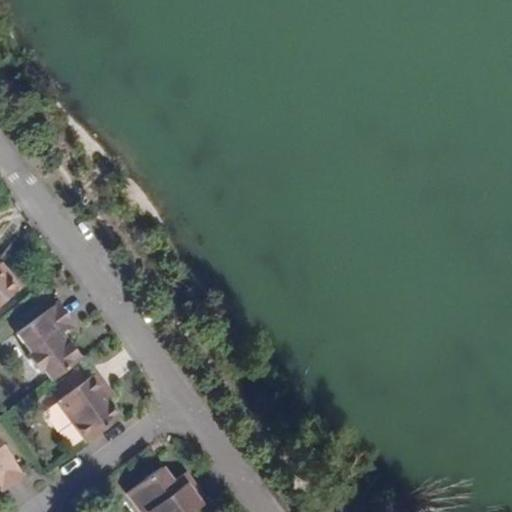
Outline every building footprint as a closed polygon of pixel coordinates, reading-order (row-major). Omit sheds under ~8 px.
[(0,280),(9,273),(0,263),(0,280)] [(53,336),(59,332),(71,324),(55,301),(13,332),(27,353),(26,360),(32,369),(40,370),(48,382),(79,360),(65,341),(59,345),(53,336)] [(65,341),(59,332),(53,336),(59,345),(65,341)] [(107,398),(109,397),(101,387),(105,383),(96,371),(56,399),(86,443),(121,417),(107,398)] [(113,394),(105,383),(101,387),(109,397),(113,394)] [(0,484),(3,488),(23,472),(0,442),(0,484)] [(127,490),(142,511),(187,511),(206,498),(189,476),(178,485),(172,477),(162,464),(127,490)] [(178,485),(189,476),(183,468),(172,477),(178,485)]
